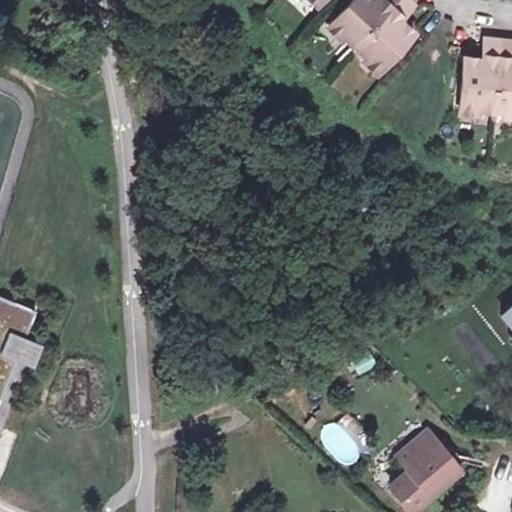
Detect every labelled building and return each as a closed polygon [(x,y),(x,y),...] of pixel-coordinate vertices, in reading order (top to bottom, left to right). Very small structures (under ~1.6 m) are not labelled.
[(368,11),(357,0),(351,0),(324,29),(340,43),(344,39),(364,58),(360,61),(374,75),(402,46),(388,32),(398,22),(412,8),(404,0),(378,0),(378,1),(368,11)] [(376,0),(357,0),(368,11),(378,1),(376,0)] [(412,36),(398,22),(388,32),(402,46),(412,36)] [(478,73),(461,72),(456,113),(473,114),(474,109),(504,113),(503,119),(511,119),(511,76),(508,76),(509,65),(511,45),(481,41),(480,61),(478,73)] [(462,58),(461,72),(478,73),(480,61),(462,58)] [(35,311),(0,296),(0,396),(16,360),(30,366),(40,341),(25,335),(35,311)] [(432,432),(412,446),(423,461),(443,447),(432,432)] [(413,469),(392,484),(409,507),(460,470),(443,447),(423,461),(412,446),(402,454),(413,469)]
